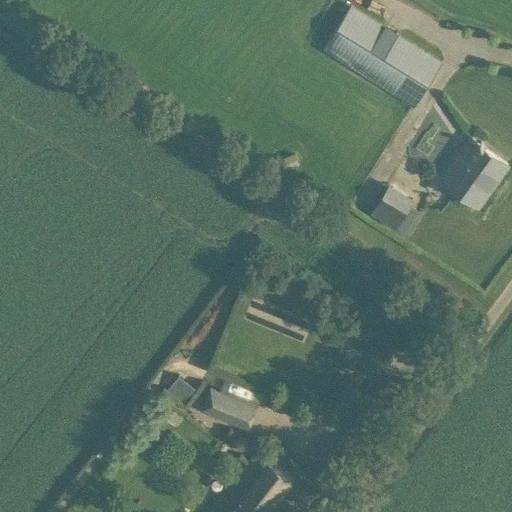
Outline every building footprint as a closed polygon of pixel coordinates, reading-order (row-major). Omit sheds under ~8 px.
[(277,0),(265,20),(288,35),(302,14),(280,0),(277,0)] [(325,47),(414,103),(441,60),(352,4),(325,47)] [(259,42),(254,50),(262,54),(266,46),(259,42)] [(439,128),(432,140),(443,148),(451,135),(439,128)] [(463,192),(479,204),(492,186),(491,185),(506,165),(507,166),(509,163),(470,135),(441,176),(463,192)] [(294,151),(280,158),(285,170),(300,163),(294,151)] [(388,186),(373,211),(396,225),(410,204),(412,201),(388,186)] [(166,387),(184,398),(193,384),(176,372),(166,387)] [(225,391),(216,414),(249,428),(259,405),(225,391)] [(175,408),(168,418),(175,423),(182,413),(175,408)] [(267,511),(295,477),(257,449),(208,511),(267,511)]
